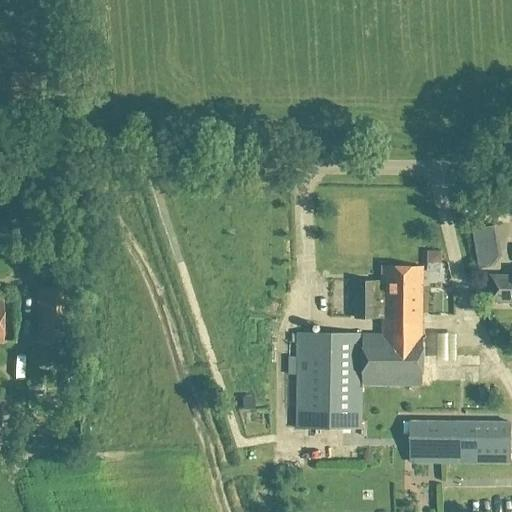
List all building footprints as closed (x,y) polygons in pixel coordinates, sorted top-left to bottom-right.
[(493,225),(471,229),(478,269),(490,266),(499,254),(493,225)] [(441,250),(427,250),(427,262),(441,262),(441,250)] [(422,386),(423,351),(419,351),(420,268),(380,268),(380,282),(355,282),(355,318),(380,318),(380,335),(297,334),(296,428),(360,428),(360,386),(422,386)] [(511,275),(491,275),(490,300),(511,300),(511,275)] [(38,286),(37,343),(71,343),(72,286),(38,286)] [(455,291),(439,290),(438,311),(454,312),(455,291)] [(410,421),(410,462),(510,464),(510,422),(410,421)]
